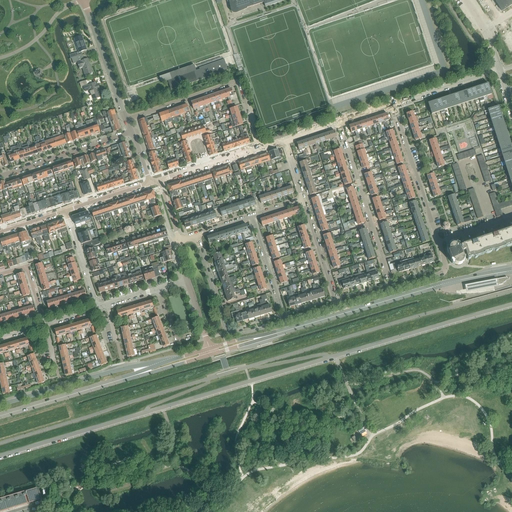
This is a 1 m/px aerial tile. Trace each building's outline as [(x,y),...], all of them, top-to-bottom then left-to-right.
[(229,0),(230,2),(231,10),(232,12),(233,13),(234,13),(235,13),(237,13),(247,9),(246,8),(264,2),(265,7),(284,1),(284,0),(229,0)] [(494,0),(502,11),(511,4),(511,2),(510,0),(494,0)] [(76,57),(82,55),(81,51),(87,50),(82,36),(74,39),(79,52),(75,54),(76,57)] [(83,68),(86,76),(93,74),(90,65),(89,65),(87,59),(88,59),(84,60),(82,55),(76,57),(72,58),(73,61),(74,64),(77,62),(80,69),(83,68)] [(200,69),(195,71),(168,81),(170,87),(171,90),(198,80),(228,70),(224,59),(199,68),(200,69)] [(33,74),(34,76),(36,77),(38,78),(40,77),(42,76),(43,74),(43,71),(42,70),(42,69),(40,68),(38,68),(36,68),(34,70),(33,72),(33,74)] [(488,83),(488,84),(484,85),(487,96),(491,94),(492,95),(492,94),(488,83)] [(93,86),(92,84),(88,85),(88,86),(84,87),(85,92),(90,90),(93,100),(96,99),(96,100),(98,99),(97,98),(100,97),(98,89),(100,89),(98,84),(93,86)] [(228,98),(229,100),(229,101),(231,100),(230,97),(233,95),(231,88),(225,90),(228,98)] [(225,90),(224,91),(220,92),(222,99),(225,98),(228,98),(225,90)] [(216,102),(218,105),(220,104),(218,101),(219,101),(219,100),(222,99),(220,92),(214,94),(216,102)] [(214,94),(208,96),(211,103),(214,102),(215,102),(216,106),(218,105),(216,102),(214,94)] [(203,98),(205,105),(207,105),(207,104),(211,103),(208,96),(203,98)] [(204,110),(204,109),(206,109),(205,105),(203,98),(197,100),(200,107),(203,106),(204,110)] [(200,107),(197,100),(191,102),(194,109),(196,108),(200,107)] [(436,113),(433,102),(429,103),(428,103),(432,114),(436,113)] [(182,106),(186,117),(187,119),(189,119),(188,115),(190,115),(189,112),(186,104),(184,105),(184,106),(182,106)] [(186,117),(182,106),(180,107),(180,106),(177,107),(180,115),(183,114),(185,120),(187,119),(186,117)] [(488,110),(489,114),(500,111),(499,107),(499,106),(496,107),(492,108),(488,110)] [(173,109),(178,122),(180,122),(179,119),(181,118),(180,115),(177,107),(175,108),(175,109),(173,109)] [(231,113),(232,115),(239,113),(237,107),(230,109),(231,113)] [(178,122),(173,109),(171,110),(171,109),(168,110),(172,122),(175,121),(176,123),(178,122)] [(104,116),(105,119),(115,115),(115,113),(115,112),(115,111),(114,111),(114,110),(107,112),(105,111),(102,112),(103,116),(104,116)] [(172,122),(168,110),(166,111),(166,112),(164,112),(168,123),(172,122)] [(407,113),(408,119),(415,117),(414,114),(419,112),(418,110),(415,111),(413,112),(413,111),(407,113)] [(164,112),(162,113),(161,113),(159,113),(162,122),(164,121),(166,126),(168,125),(168,123),(164,112)] [(231,122),(232,121),(234,121),(241,118),(239,113),(232,115),(228,116),(229,118),(230,118),(231,122)] [(140,124),(140,125),(148,122),(160,118),(158,114),(152,116),(153,119),(147,121),(146,118),(139,120),(139,122),(140,124)] [(110,122),(110,123),(117,120),(117,119),(117,117),(116,117),(115,115),(105,119),(107,123),(110,122)] [(382,125),(385,124),(382,115),(376,117),(378,124),(379,123),(382,122),(382,125)] [(410,124),(417,122),(418,121),(417,116),(415,117),(408,119),(410,124)] [(371,119),(373,125),(377,124),(378,129),(381,128),(380,126),(379,123),(378,124),(376,117),(371,119)] [(241,118),(234,121),(232,121),(232,124),(231,124),(231,126),(232,128),(243,124),(241,118)] [(94,131),(93,129),(94,128),(91,120),(88,121),(90,126),(87,128),(90,135),(95,133),(95,131),(94,131)] [(94,131),(95,131),(95,133),(100,132),(98,126),(97,124),(95,125),(93,120),(91,120),(94,128),(93,129),(94,131)] [(367,133),(370,132),(369,129),(368,127),(367,127),(365,121),(360,122),(362,129),(365,128),(366,130),(367,133)] [(83,132),(82,129),(80,124),(79,122),(77,123),(78,125),(75,126),(79,139),(84,137),(83,135),(84,134),(83,132)] [(360,122),(355,124),(357,131),(360,130),(361,133),(363,132),(362,129),(360,122)] [(80,124),(82,129),(83,132),(84,134),(83,135),(84,137),(90,135),(87,128),(86,125),(83,126),(82,123),(80,124)] [(356,136),(359,135),(358,133),(357,133),(357,131),(355,124),(349,126),(351,132),(354,131),(355,134),(356,136)] [(203,125),(197,127),(199,135),(210,131),(209,129),(205,131),(203,125)] [(152,133),(150,127),(142,130),(143,132),(143,133),(143,134),(144,134),(144,136),(152,133)] [(420,127),(418,128),(412,130),(414,135),(420,133),(419,130),(421,130),(420,127)] [(187,130),(189,138),(195,136),(192,129),(187,130)] [(61,145),(63,144),(63,145),(66,144),(66,143),(63,135),(61,136),(59,130),(57,131),(58,134),(61,145)] [(180,133),(182,138),(178,139),(179,141),(185,139),(186,139),(189,138),(187,130),(180,133)] [(240,130),(242,135),(245,145),(250,143),(247,133),(244,134),(242,130),(240,130)] [(71,133),(74,141),(79,139),(76,131),(71,133)] [(329,133),(331,138),(334,137),(335,141),(338,140),(335,131),(329,133)] [(64,135),(67,143),(72,141),(70,133),(64,135)] [(146,141),(158,137),(157,134),(154,135),(153,133),(152,133),(144,136),(145,136),(144,137),(145,139),(146,139),(146,141)] [(52,148),(54,147),(54,148),(56,147),(57,146),(53,136),(50,137),(49,134),(48,134),(52,148)] [(35,144),(36,145),(38,153),(39,153),(41,152),(43,151),(38,137),(38,136),(35,137),(36,140),(37,141),(35,142),(35,144)] [(38,137),(43,151),(45,151),(47,150),(48,149),(45,142),(44,139),(41,140),(40,136),(38,137)] [(235,148),(232,139),(231,136),(229,136),(229,137),(226,138),(227,140),(226,140),(229,150),(235,148)] [(148,146),(159,142),(160,142),(158,137),(146,141),(147,143),(146,144),(147,145),(148,145),(148,146)] [(38,153),(36,145),(35,144),(33,145),(32,143),(30,139),(28,140),(29,142),(34,154),(35,154),(38,153)] [(302,141),(297,143),(299,150),(302,149),(302,151),(303,151),(304,154),(306,153),(305,150),(304,148),(304,147),(302,141)] [(32,155),(34,154),(29,142),(27,143),(28,145),(25,145),(29,156),(30,156),(32,155)] [(149,150),(150,151),(160,147),(159,142),(148,146),(149,147),(148,149),(148,150),(149,150)] [(364,149),(363,145),(365,145),(364,142),(358,143),(359,145),(355,146),(357,152),(364,149)] [(29,156),(25,145),(23,146),(22,143),(20,144),(24,157),(26,157),(28,157),(28,156),(29,156)] [(439,143),(437,144),(431,146),(433,151),(439,149),(438,146),(440,146),(439,143)] [(20,159),(22,159),(23,158),(24,157),(20,144),(17,144),(18,146),(15,147),(20,159)] [(11,148),(11,150),(15,161),(17,160),(19,160),(19,159),(20,159),(15,147),(11,148)] [(122,154),(129,152),(128,147),(121,149),(118,150),(113,152),(114,154),(119,152),(120,155),(122,154)] [(442,148),(439,149),(433,151),(435,157),(441,155),(440,151),(445,149),(444,147),(441,148),(442,148)] [(369,148),(364,149),(357,152),(359,157),(366,155),(365,152),(367,152),(367,151),(370,150),(369,148)] [(333,158),(335,157),(342,155),(340,149),(338,150),(335,151),(332,152),(333,155),(329,156),(330,159),(333,158)] [(13,161),(15,161),(11,150),(7,152),(10,162),(11,162),(11,163),(13,162),(13,161)] [(269,152),(270,153),(271,159),(272,160),(275,159),(276,161),(281,160),(278,150),(269,152)] [(129,152),(122,154),(120,155),(115,157),(116,160),(120,159),(119,158),(121,158),(122,159),(124,158),(131,156),(129,152)] [(8,165),(4,153),(0,154),(0,161),(2,161),(4,166),(5,166),(7,166),(7,165),(8,165)] [(269,167),(272,166),(270,160),(268,154),(267,153),(262,154),(265,162),(267,161),(269,167)] [(366,155),(359,157),(361,163),(368,160),(373,159),(372,157),(369,158),(368,154),(366,155)] [(84,157),(82,157),(83,161),(82,162),(84,167),(86,167),(85,164),(90,163),(88,155),(87,156),(87,155),(84,156),(84,157)] [(185,164),(193,161),(192,156),(184,159),(181,159),(183,164),(185,164)] [(255,165),(257,165),(260,171),(262,170),(261,167),(258,156),(253,158),(255,165)] [(82,157),(77,159),(74,159),(75,160),(74,160),(76,167),(81,166),(82,168),(84,167),(82,162),(83,161),(82,157)] [(172,158),(171,158),(174,167),(179,166),(179,164),(178,161),(177,159),(177,158),(176,158),(176,159),(173,160),(172,158)] [(308,166),(307,163),(310,161),(310,159),(299,163),(301,168),(308,166)] [(369,164),(368,161),(368,160),(361,163),(362,168),(366,167),(367,169),(370,168),(370,167),(372,167),(371,163),(369,164)] [(277,169),(278,172),(285,170),(282,162),(276,164),(277,169)] [(70,172),(67,163),(65,163),(63,163),(62,164),(64,172),(67,171),(68,175),(69,175),(70,177),(72,176),(70,172)] [(64,172),(62,164),(61,164),(59,165),(57,166),(60,176),(63,183),(66,182),(63,175),(65,175),(64,172)] [(226,175),(229,183),(231,182),(229,177),(231,176),(230,174),(232,173),(230,165),(224,167),(226,175)] [(63,183),(60,176),(57,166),(55,167),(55,166),(53,167),(52,167),(52,168),(55,178),(58,177),(60,184),(63,183)] [(218,169),(220,177),(223,184),(225,183),(223,176),(226,175),(224,167),(218,169)] [(47,169),(46,170),(50,182),(52,182),(52,181),(51,179),(54,178),(54,175),(51,168),(50,168),(48,168),(47,169)] [(84,180),(90,178),(89,175),(88,171),(87,169),(81,170),(84,180)] [(220,177),(218,169),(212,171),(217,185),(219,184),(217,178),(220,177)] [(50,182),(46,170),(44,170),(42,170),(42,171),(41,171),(44,179),(44,181),(47,180),(48,183),(50,182)] [(366,180),(373,178),(375,177),(373,171),(364,174),(366,180)] [(234,174),(235,177),(239,176),(241,183),(243,183),(239,172),(234,174)] [(31,175),(34,182),(34,184),(37,183),(38,186),(40,185),(36,173),(34,174),(34,173),(32,174),(31,175)] [(202,174),(204,182),(206,181),(208,186),(210,185),(206,173),(202,174)] [(32,193),(30,189),(26,176),(24,177),(24,176),(22,177),(22,178),(21,178),(24,185),(26,185),(27,187),(30,194),(32,193)] [(119,185),(116,176),(111,178),(114,187),(119,185)] [(122,177),(118,178),(117,176),(116,176),(119,185),(124,184),(122,177)] [(373,178),(366,180),(368,185),(375,183),(374,180),(376,180),(376,179),(378,178),(378,176),(375,176),(375,177),(373,178)] [(193,177),(189,179),(193,190),(195,190),(195,189),(197,188),(196,185),(193,177)] [(185,180),(187,188),(189,187),(191,191),(193,190),(189,179),(185,180)] [(20,193),(15,180),(14,180),(13,180),(12,181),(11,181),(14,190),(16,189),(17,191),(19,197),(21,197),(20,193)] [(5,190),(8,189),(6,183),(5,183),(5,181),(4,181),(3,181),(2,181),(1,182),(0,182),(0,183),(3,190),(4,196),(6,195),(5,192),(6,192),(5,190)] [(88,181),(81,184),(84,195),(92,193),(88,181)] [(104,190),(109,189),(106,181),(105,181),(106,182),(102,183),(102,181),(101,181),(104,190)] [(180,181),(176,183),(179,190),(181,190),(182,194),(184,193),(180,181)] [(75,190),(73,186),(72,182),(70,182),(72,188),(71,188),(75,200),(79,198),(77,190),(75,190)] [(173,201),(177,200),(176,198),(176,196),(172,184),(167,186),(173,201)] [(288,194),(286,188),(283,189),(281,184),(279,185),(282,196),(288,194)] [(348,194),(354,192),(352,187),(346,189),(345,186),(343,187),(345,193),(342,194),(343,196),(346,196),(346,195),(348,194)] [(336,190),(332,191),(334,199),(340,197),(340,195),(339,192),(338,189),(336,189),(336,190)] [(143,193),(146,201),(149,200),(150,204),(152,204),(151,199),(150,199),(148,192),(143,193)] [(348,194),(350,201),(351,203),(348,204),(349,209),(350,209),(350,210),(353,209),(359,207),(356,199),(354,193),(354,192),(348,194)] [(266,201),(264,195),(261,196),(260,193),(258,193),(261,203),(266,201)] [(40,211),(37,203),(35,203),(32,194),(30,195),(36,213),(40,211)] [(455,194),(448,197),(450,203),(457,200),(455,194)] [(139,195),(135,196),(137,204),(140,203),(141,207),(143,207),(139,195)] [(242,202),(245,209),(250,207),(248,200),(245,201),(244,196),(242,197),(241,197),(242,200),(242,202)] [(322,202),(322,201),(320,196),(318,197),(316,197),(311,199),(313,205),(322,202)] [(131,198),(126,199),(129,207),(131,206),(132,210),(134,209),(131,198)] [(254,198),(248,200),(250,207),(256,205),(254,198)] [(27,215),(24,208),(25,208),(24,206),(23,206),(21,207),(18,199),(16,200),(19,206),(22,217),(27,215)] [(118,202),(120,209),(122,209),(124,213),(126,212),(122,200),(118,202)] [(322,201),(322,202),(313,205),(315,210),(324,207),(322,204),(325,203),(325,201),(324,201),(324,200),(322,201)] [(383,201),(381,202),(374,204),(376,210),(385,207),(384,203),(386,203),(385,200),(383,201)] [(411,209),(418,207),(416,201),(409,203),(411,209)] [(187,204),(186,202),(174,206),(176,210),(183,208),(182,205),(187,204)] [(113,203),(109,205),(111,212),(114,211),(115,216),(117,215),(113,203)] [(230,204),(231,206),(233,212),(239,211),(237,204),(233,205),(233,203),(231,204),(230,204)] [(19,206),(16,207),(15,205),(13,205),(13,206),(17,219),(22,217),(19,206)] [(100,207),(103,215),(105,214),(106,218),(108,218),(105,206),(100,207)] [(160,210),(158,206),(157,207),(154,208),(151,208),(151,209),(152,211),(147,212),(148,214),(160,210)] [(228,214),(225,207),(219,209),(222,216),(228,214)] [(325,212),(324,207),(315,210),(317,215),(325,212)] [(10,213),(10,212),(8,213),(7,208),(4,209),(8,222),(12,220),(10,213)] [(96,209),(91,210),(94,218),(96,217),(98,221),(100,221),(96,209)] [(203,213),(205,222),(211,220),(209,213),(205,214),(204,212),(204,213),(203,209),(200,210),(202,213),(203,213)] [(83,213),(86,224),(91,222),(89,215),(88,211),(83,213)] [(215,211),(209,213),(211,220),(217,218),(215,211)] [(325,212),(317,215),(318,221),(325,219),(324,215),(329,213),(328,212),(327,211),(325,212)] [(279,220),(282,220),(282,222),(285,221),(284,219),(282,212),(276,214),(279,220)] [(384,212),(378,214),(380,220),(386,218),(384,213),(384,212)] [(78,215),(81,223),(85,222),(86,224),(83,213),(78,215)] [(273,222),(277,221),(278,226),(280,226),(280,225),(280,223),(279,223),(279,220),(276,214),(271,216),(273,222)] [(191,226),(196,225),(200,223),(197,217),(194,218),(189,219),(191,226)] [(462,217),(455,219),(457,225),(472,221),(471,217),(463,220),(462,217)] [(59,221),(58,221),(62,232),(67,230),(64,220),(63,220),(62,220),(61,220),(61,221),(60,221),(60,220),(59,221)] [(52,223),(55,231),(58,230),(59,233),(62,232),(58,221),(57,222),(57,221),(56,222),(57,222),(55,222),(54,222),(54,223),(52,223)] [(388,224),(390,224),(389,221),(381,224),(383,230),(389,228),(388,224)] [(322,232),(328,229),(331,229),(330,225),(332,224),(332,222),(331,223),(331,222),(329,223),(326,224),(320,226),(322,232)] [(52,223),(52,224),(51,223),(51,224),(50,224),(49,224),(48,224),(48,225),(47,225),(50,234),(53,233),(53,236),(56,235),(55,231),(52,223)] [(44,238),(47,237),(48,240),(50,239),(46,226),(44,227),(43,226),(42,226),(42,227),(40,228),(43,236),(44,238)] [(237,235),(237,234),(238,234),(240,234),(241,237),(243,237),(242,235),(243,234),(242,233),(240,226),(236,227),(234,228),(237,235)] [(35,229),(39,241),(40,244),(43,243),(41,236),(43,236),(40,228),(39,227),(38,228),(36,229),(36,228),(35,229)] [(228,237),(233,236),(237,235),(234,228),(231,229),(226,230),(228,237)] [(366,228),(359,231),(358,231),(358,233),(360,233),(361,237),(368,234),(366,228)] [(36,238),(37,241),(39,241),(35,229),(33,230),(32,230),(31,230),(30,231),(33,239),(36,238)] [(426,229),(419,232),(416,232),(418,238),(421,237),(428,235),(426,229)] [(89,230),(79,234),(80,239),(91,236),(89,230)] [(228,237),(226,230),(221,232),(218,233),(220,240),(224,239),(228,237)] [(27,231),(18,234),(22,246),(28,244),(28,243),(31,242),(27,231)] [(151,232),(154,244),(159,242),(158,240),(156,231),(151,232)] [(505,231),(499,233),(492,235),(484,238),(489,252),(495,250),(503,248),(503,247),(510,245),(505,231)] [(146,234),(148,242),(149,245),(154,244),(151,232),(146,234)] [(363,242),(370,240),(368,234),(361,237),(363,242)] [(430,241),(428,235),(421,237),(423,243),(430,241)] [(17,245),(16,245),(13,236),(11,236),(10,236),(9,237),(11,245),(12,247),(15,246),(15,248),(16,248),(16,247),(17,246),(17,245)] [(82,244),(93,241),(91,236),(80,239),(82,244)] [(0,239),(0,240),(2,248),(3,248),(3,250),(6,249),(7,254),(9,253),(4,238),(2,239),(1,239),(1,240),(0,239)] [(484,238),(476,241),(472,242),(463,245),(464,246),(463,246),(464,249),(465,252),(467,258),(468,258),(468,259),(474,257),(483,255),(482,254),(489,252),(484,238)] [(98,239),(84,244),(85,249),(97,245),(100,244),(98,239)] [(277,242),(280,241),(279,239),(276,240),(274,241),(268,243),(270,248),(276,246),(275,244),(277,243),(277,242)] [(120,242),(122,250),(123,253),(124,253),(123,253),(124,253),(126,252),(127,252),(128,251),(128,252),(125,240),(120,242)] [(365,248),(372,246),(370,240),(363,242),(360,243),(361,246),(364,245),(365,248)] [(333,244),(326,246),(328,252),(335,250),(334,247),(336,246),(335,243),(333,244)] [(461,264),(462,264),(462,263),(463,263),(463,262),(464,262),(464,261),(464,260),(464,259),(467,258),(465,252),(464,249),(463,246),(460,248),(459,247),(459,246),(458,245),(457,244),(456,244),(455,243),(454,243),(453,243),(452,244),(451,244),(450,245),(449,245),(449,246),(449,247),(448,247),(448,248),(448,249),(448,250),(448,251),(449,253),(452,260),(453,262),(453,263),(454,263),(455,264),(456,264),(456,265),(457,265),(458,265),(459,265),(460,265),(461,264)] [(396,244),(395,245),(388,247),(390,253),(397,251),(396,247),(397,247),(396,244)] [(372,246),(365,248),(366,254),(374,251),(372,246)] [(87,255),(96,252),(99,252),(97,247),(86,250),(87,255)] [(374,251),(366,254),(368,259),(376,257),(374,251)] [(220,252),(213,255),(215,261),(222,258),(220,252)] [(432,252),(425,254),(426,257),(428,264),(434,262),(433,259),(434,258),(432,252)] [(160,258),(162,263),(173,260),(171,255),(163,258),(160,258)] [(68,265),(75,262),(73,257),(70,258),(69,256),(66,257),(68,265)] [(229,256),(225,257),(222,258),(215,261),(216,266),(224,264),(227,263),(226,260),(229,258),(229,256)] [(408,260),(409,262),(411,269),(416,267),(414,260),(414,258),(408,260)] [(402,261),(403,264),(405,270),(411,269),(409,262),(408,260),(402,261)] [(405,270),(403,264),(402,261),(396,263),(399,272),(405,270)] [(160,276),(158,268),(163,266),(162,264),(156,266),(153,267),(152,267),(142,270),(146,281),(160,276)] [(225,268),(224,264),(216,266),(218,272),(226,270),(229,269),(232,268),(232,266),(228,267),(225,268)] [(277,273),(284,271),(283,268),(285,268),(285,267),(288,266),(287,264),(284,264),(284,265),(282,266),(276,268),(277,273)] [(44,268),(37,270),(39,276),(42,285),(48,283),(46,277),(45,274),(44,268)] [(140,268),(135,270),(139,281),(144,280),(140,268)] [(370,271),(373,280),(379,278),(376,268),(370,270),(370,271)] [(130,271),(131,274),(134,283),(139,281),(135,270),(130,271)] [(228,276),(226,270),(218,272),(220,278),(228,276)] [(279,278),(285,276),(285,273),(287,273),(286,270),(284,271),(277,273),(279,278)] [(364,273),(365,275),(367,282),(373,280),(370,271),(364,273)] [(79,273),(72,276),(74,283),(77,282),(77,280),(80,279),(79,273)] [(129,284),(126,275),(126,273),(121,274),(124,285),(129,284)] [(367,282),(365,275),(364,273),(358,275),(361,283),(367,282)] [(124,285),(121,274),(116,276),(119,287),(124,285)] [(353,276),(356,285),(361,283),(358,275),(353,276)] [(236,279),(235,277),(229,279),(228,276),(220,278),(222,284),(230,281),(236,279)] [(345,279),(341,280),(339,281),(341,287),(343,286),(344,289),(350,287),(347,278),(346,276),(344,277),(345,279)] [(353,276),(347,278),(350,287),(356,285),(353,276)] [(497,278),(465,285),(467,292),(499,285),(497,278)] [(101,280),(102,283),(105,291),(109,290),(107,281),(106,279),(101,280)] [(236,279),(230,281),(222,284),(224,290),(234,286),(233,283),(237,282),(236,279)] [(48,283),(42,285),(43,290),(50,288),(49,285),(54,283),(53,281),(50,282),(48,283)] [(314,291),(311,292),(313,300),(319,298),(316,291),(316,288),(315,284),(312,285),(313,288),(314,291)] [(235,290),(234,286),(224,290),(226,295),(233,293),(236,292),(242,290),(242,288),(239,289),(235,290)] [(299,296),(298,294),(295,295),(294,294),(295,294),(292,286),(290,287),(291,291),(292,295),(293,298),(295,305),(301,304),(299,296)] [(290,287),(282,289),(283,292),(286,291),(287,293),(288,292),(289,296),(290,296),(290,298),(287,299),(287,300),(286,300),(287,303),(288,302),(289,307),(295,305),(293,298),(292,295),(291,291),(290,287)] [(316,291),(319,298),(325,296),(322,289),(316,291)] [(303,295),(299,296),(301,304),(307,302),(304,291),(302,292),(303,295)] [(304,291),(307,302),(313,300),(311,292),(307,293),(306,291),(304,291)] [(235,299),(233,293),(226,295),(228,301),(235,299)] [(266,314),(264,306),(263,304),(262,300),(259,301),(260,304),(257,305),(258,308),(260,316),(266,314)] [(27,305),(29,314),(35,312),(33,306),(30,306),(28,302),(26,302),(27,305)] [(252,310),(251,307),(250,303),(248,304),(250,310),(246,311),(249,319),(254,317),(252,310)] [(243,321),(240,313),(240,310),(238,307),(237,304),(233,305),(234,309),(235,308),(236,311),(231,313),(233,320),(236,319),(237,323),(243,321)] [(264,306),(266,314),(272,312),(270,305),(264,306)] [(252,310),(254,317),(260,316),(258,308),(252,310)] [(240,313),(243,321),(249,319),(246,311),(240,313)] [(153,321),(154,325),(161,322),(159,316),(152,319),(153,321)] [(92,343),(99,341),(96,335),(90,338),(92,343)] [(23,346),(29,345),(27,338),(21,340),(23,346)] [(167,339),(161,341),(158,342),(160,348),(169,344),(167,339)] [(60,352),(67,351),(66,347),(71,346),(70,344),(59,346),(60,352)] [(30,362),(36,359),(34,354),(28,356),(30,362)] [(107,363),(105,357),(98,360),(101,365),(107,363)] [(36,359),(30,362),(31,365),(29,365),(29,366),(27,367),(27,369),(30,368),(32,367),(38,365),(36,359)] [(45,382),(43,376),(36,378),(38,384),(45,382)] [(0,511),(26,504),(28,503),(26,495),(27,495),(29,503),(42,499),(38,487),(26,491),(26,493),(25,494),(24,491),(0,498),(0,511)]
